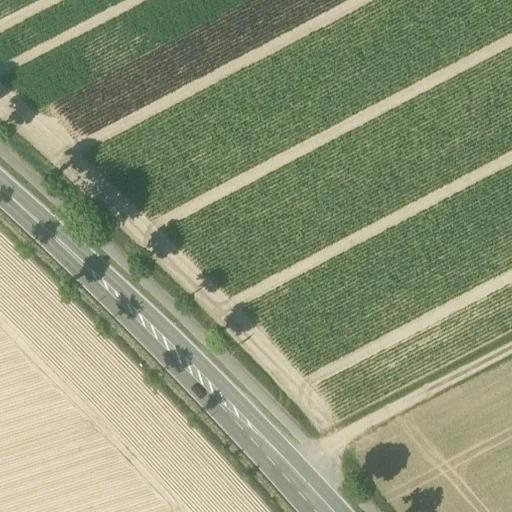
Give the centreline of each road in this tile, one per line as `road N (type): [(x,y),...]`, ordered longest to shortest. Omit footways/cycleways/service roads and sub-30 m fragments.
road 1 (primary): [(322,511),(90,271),(0,192)]
road 2 (track): [(511,348),(288,472)]
